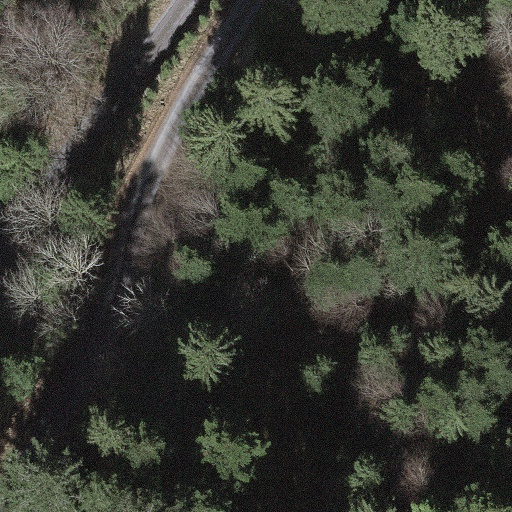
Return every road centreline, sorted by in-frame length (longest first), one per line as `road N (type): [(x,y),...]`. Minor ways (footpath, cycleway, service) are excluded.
road 1 (track): [(255,0),(154,168),(97,344),(12,511)]
road 2 (track): [(0,243),(191,0)]
